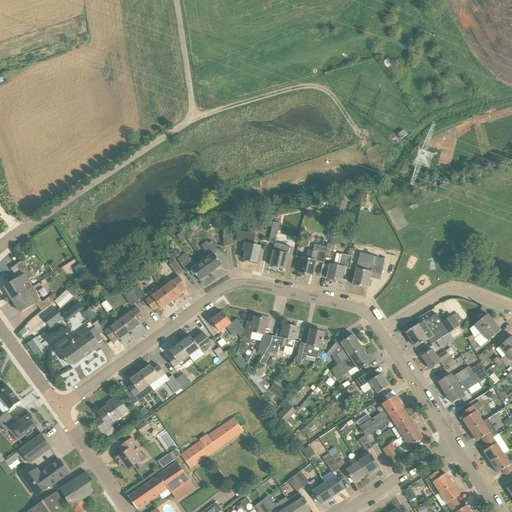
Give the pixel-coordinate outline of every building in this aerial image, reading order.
[(401,139),(407,135),(404,130),(398,135),(401,139)] [(307,195),(320,193),(318,184),(305,187),(307,195)] [(339,197),(334,215),(344,217),(348,200),(345,199),(345,196),(339,197)] [(274,222),(269,242),(275,244),(280,223),(274,222)] [(257,263),(261,246),(253,245),(256,234),(238,230),(236,241),(245,243),(244,251),(246,251),(244,260),(257,263)] [(223,235),(224,246),(233,245),(231,234),(228,234),(224,235),(223,235)] [(222,265),(214,254),(219,251),(212,241),(209,243),(203,248),(209,256),(203,261),(211,273),(222,265)] [(285,269),(290,248),(276,244),(271,266),(285,269)] [(325,255),(327,247),(315,244),(313,251),(311,250),(309,259),(303,257),(299,273),(313,276),(317,258),(324,260),(325,255)] [(327,247),(325,255),(333,256),(335,245),(329,244),(328,244),(327,247)] [(20,252),(20,253),(24,258),(25,258),(29,255),(26,251),(24,249),(20,252)] [(174,260),(180,256),(176,251),(171,255),(174,260)] [(211,273),(203,261),(196,265),(188,254),(186,255),(185,254),(178,259),(187,273),(192,270),(200,281),(211,273)] [(344,275),(346,269),(350,269),(353,258),(352,257),(348,256),(342,255),(339,266),(331,264),(328,279),(341,282),(343,275),(344,275)] [(385,259),(375,257),(374,257),(371,272),(357,268),(353,285),(367,288),(370,277),(380,279),(385,259)] [(177,275),(183,271),(175,261),(174,261),(172,258),(168,261),(170,264),(170,265),(177,275)] [(33,276),(24,263),(22,261),(11,269),(14,273),(20,270),(24,275),(19,279),(18,279),(5,287),(13,300),(33,287),(30,282),(31,282),(29,279),(33,276)] [(55,262),(49,266),(54,272),(59,268),(55,262)] [(80,263),(74,268),(80,277),(86,272),(80,263)] [(90,275),(95,283),(102,278),(97,270),(90,275)] [(186,287),(181,279),(179,277),(163,288),(172,301),(182,294),(180,291),(186,287)] [(130,287),(139,300),(146,296),(137,283),(135,284),(130,287)] [(21,313),(34,304),(41,300),(33,287),(13,300),(21,313)] [(132,305),(139,300),(130,287),(127,289),(124,292),(132,305)] [(162,309),(172,301),(163,288),(152,296),(146,300),(154,311),(160,306),(162,309)] [(63,316),(78,305),(68,291),(58,299),(56,301),(61,308),(58,310),(57,308),(44,318),(51,327),(64,318),(63,316)] [(79,297),(76,292),(72,295),(73,297),(78,304),(83,301),(82,301),(84,299),(81,296),(80,297),(79,297)] [(53,303),(49,297),(42,302),(38,306),(42,311),(53,303)] [(144,317),(138,309),(137,307),(121,319),(130,332),(141,325),(139,322),(139,321),(139,322),(144,318),(144,317)] [(85,313),(90,321),(96,317),(91,309),(85,313)] [(236,331),(242,338),(243,340),(245,330),(237,319),(231,323),(223,312),(212,321),(220,332),(227,327),(231,334),(236,331)] [(482,333),(494,322),(488,314),(475,325),(482,333)] [(431,345),(436,342),(449,333),(460,327),(453,316),(443,323),(438,326),(440,329),(431,333),(424,322),(419,325),(412,330),(411,329),(409,330),(410,331),(407,333),(416,347),(428,340),(431,345)] [(264,335),(265,330),(267,320),(255,317),(254,324),(248,322),(245,330),(243,340),(243,343),(249,344),(252,333),(263,335),(264,335)] [(120,340),(130,332),(121,319),(104,331),(113,343),(119,339),(120,340)] [(93,325),(91,322),(88,324),(89,326),(81,332),(83,334),(74,341),(69,334),(64,338),(66,342),(58,348),(62,353),(61,353),(65,359),(64,359),(65,361),(66,360),(69,365),(73,362),(75,364),(85,357),(83,355),(90,350),(91,352),(100,346),(98,344),(104,340),(93,325)] [(489,341),(501,330),(494,322),(482,333),(489,341)] [(293,348),(296,337),(298,327),(285,324),(283,331),(282,331),(280,338),(273,336),(272,337),(271,343),(264,355),(260,362),(265,365),(271,354),(277,355),(280,345),(281,345),(281,347),(286,348),(286,346),(293,348)] [(323,340),(325,333),(311,330),(308,345),(300,343),(298,356),(294,360),(300,364),(306,356),(305,356),(306,353),(319,357),(324,351),(326,348),(328,341),(323,340)] [(180,344),(190,356),(200,349),(203,353),(213,346),(210,341),(204,333),(194,340),(191,336),(180,344)] [(449,333),(436,342),(441,348),(454,340),(449,333)] [(264,355),(271,343),(272,337),(264,335),(263,335),(258,351),(264,355)] [(341,362),(362,348),(354,335),(341,343),(338,345),(333,340),(326,348),(324,351),(329,356),(334,351),(341,362)] [(506,355),(511,350),(511,336),(499,347),(506,355)] [(37,337),(27,344),(35,355),(41,351),(40,349),(41,343),(40,342),(42,341),(40,339),(39,339),(37,337)] [(176,371),(192,360),(190,356),(180,344),(170,351),(173,356),(168,359),(176,371)] [(214,351),(222,361),(227,358),(220,347),(214,351)] [(359,371),(373,361),(369,355),(367,356),(362,348),(341,362),(337,364),(332,371),(338,380),(357,368),(359,371)] [(430,369),(441,363),(444,368),(454,361),(451,355),(449,356),(446,351),(437,356),(433,349),(422,357),(430,369)] [(253,374),(251,378),(256,385),(258,388),(263,393),(265,392),(267,391),(267,390),(270,386),(263,380),(263,381),(262,380),(261,379),(266,372),(263,370),(265,365),(260,362),(253,374)] [(458,385),(483,368),(480,364),(471,370),(469,367),(454,377),(452,374),(439,383),(446,393),(458,385)] [(141,373),(150,386),(166,374),(159,366),(154,370),(151,365),(141,373)] [(248,366),(245,373),(252,375),(255,368),(248,366)] [(452,403),(465,395),(464,393),(481,381),(481,382),(486,379),(485,379),(489,376),(483,368),(458,385),(446,393),(452,403)] [(377,394),(381,392),(390,386),(382,374),(375,378),(371,371),(356,381),(357,382),(353,384),(357,390),(369,382),(377,394)] [(136,396),(141,393),(150,386),(141,373),(130,380),(134,385),(129,389),(124,391),(135,405),(138,402),(135,397),(136,396)] [(493,373),(489,377),(496,384),(500,380),(493,373)] [(176,379),(184,390),(195,381),(190,375),(189,375),(189,374),(186,376),(184,374),(176,379)] [(177,395),(184,390),(176,379),(173,376),(169,379),(166,381),(166,382),(175,393),(176,393),(177,395)] [(0,395),(10,409),(21,401),(9,385),(0,391),(0,395)] [(287,393),(281,388),(275,394),(281,400),(287,393)] [(487,397),(493,400),(495,395),(490,392),(487,397)] [(382,404),(386,411),(374,418),(371,420),(374,425),(403,407),(396,396),(382,404)] [(129,412),(123,405),(117,397),(107,404),(109,406),(99,413),(102,417),(95,422),(103,433),(111,427),(110,426),(129,412)] [(308,398),(296,411),(294,413),(294,414),(296,416),(300,412),(300,413),(311,401),(308,398)] [(470,431),(484,422),(477,411),(483,407),(480,402),(464,412),(467,417),(463,420),(470,431)] [(294,413),(296,411),(289,404),(279,415),(283,419),(279,423),(283,426),(294,413)] [(140,411),(143,416),(149,412),(145,407),(140,411)] [(396,426),(409,417),(403,407),(374,425),(371,420),(360,427),(366,435),(365,436),(366,437),(392,420),(396,426)] [(0,415),(0,423),(1,424),(12,416),(8,409),(0,415)] [(20,438),(39,424),(30,412),(17,422),(12,416),(1,424),(6,431),(12,426),(20,438)] [(191,469),(244,432),(238,423),(236,420),(234,417),(181,454),(191,469)] [(403,436),(416,428),(409,417),(396,426),(403,436)] [(361,426),(366,423),(363,418),(358,421),(361,426)] [(142,434),(151,428),(146,421),(145,422),(145,421),(137,426),(138,427),(137,427),(142,434)] [(485,443),(494,438),(492,435),(484,422),(470,431),(477,441),(482,438),(485,443)] [(344,434),(350,429),(346,425),(341,431),(344,434)] [(388,447),(394,457),(399,454),(395,449),(406,442),(410,447),(423,439),(416,428),(403,436),(403,437),(388,447)] [(491,462),(504,454),(495,439),(499,437),(498,435),(494,438),(485,443),(488,449),(484,452),(491,462)] [(51,449),(42,436),(20,452),(30,465),(51,449)] [(373,448),(366,437),(365,436),(359,440),(367,452),(373,448)] [(128,470),(140,461),(141,463),(148,458),(134,438),(120,447),(124,453),(116,458),(121,465),(124,463),(128,470)] [(307,457),(315,452),(310,446),(303,451),(307,457)] [(332,457),(338,453),(335,447),(328,451),(329,453),(332,457)] [(390,460),(394,457),(388,447),(383,449),(390,460)] [(170,453),(175,460),(181,455),(177,449),(170,453)] [(325,461),(332,457),(329,453),(322,458),(325,461)] [(332,457),(339,469),(346,465),(338,453),(332,457)] [(379,467),(373,459),(370,454),(358,462),(367,475),(379,467)] [(506,475),(511,471),(511,466),(504,454),(491,462),(498,473),(502,470),(506,475)] [(339,469),(332,457),(325,461),(332,473),(339,469)] [(12,471),(9,466),(6,462),(5,461),(0,464),(7,475),(12,471)] [(69,475),(60,461),(40,476),(36,471),(29,476),(42,494),(69,475)] [(355,482),(367,475),(358,462),(346,469),(355,482)] [(137,510),(146,504),(169,488),(176,499),(194,487),(178,463),(129,497),(137,510)] [(304,469),(309,474),(315,470),(310,464),(304,469)] [(295,476),(303,487),(309,482),(300,471),(295,476)] [(83,499),(98,490),(87,472),(61,489),(72,507),(69,509),(57,492),(27,511),(94,511),(92,509),(90,510),(83,499)] [(440,493),(453,484),(446,474),(442,477),(438,472),(425,480),(436,496),(440,493)] [(345,488),(340,480),(335,473),(323,481),(324,484),(325,483),(333,496),(345,488)] [(303,487),(295,476),(288,481),(297,492),(303,487)] [(321,504),(333,496),(325,483),(324,484),(313,491),(321,504)] [(446,511),(451,509),(459,504),(456,498),(460,495),(453,484),(440,493),(447,504),(442,507),(445,511),(446,511)] [(404,491),(407,496),(413,492),(411,487),(404,491)] [(306,502),(302,495),(290,503),(295,511),(307,511),(311,510),(306,502)] [(295,511),(290,503),(286,498),(276,504),(269,496),(263,501),(271,511),(276,509),(278,511),(295,511)] [(245,506),(250,503),(247,498),(241,501),(245,506)] [(271,511),(263,501),(253,508),(256,511),(271,511)]
